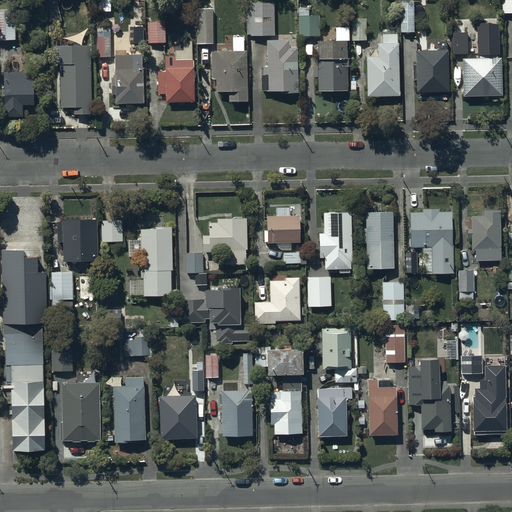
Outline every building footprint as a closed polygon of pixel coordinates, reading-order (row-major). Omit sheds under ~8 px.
[(511,14),(511,0),(501,0),(502,15),(511,14)] [(414,33),(413,2),(403,2),(403,5),(401,5),(401,33),(414,33)] [(273,37),(273,4),(250,5),(250,12),(247,12),(247,35),(251,35),(251,37),(273,37)] [(299,8),(299,37),(319,37),(319,17),(309,17),(309,8),(299,8)] [(212,45),(212,10),(196,10),(196,45),(212,45)] [(0,41),(15,41),(15,11),(0,11),(0,41)] [(366,42),(366,15),(352,15),(352,42),(366,42)] [(165,44),(165,21),(148,21),(148,44),(165,44)] [(500,23),(477,24),(478,54),(500,54),(500,23)] [(143,45),(143,26),(134,26),(134,45),(143,45)] [(110,58),(110,28),(97,28),(97,58),(110,58)] [(469,54),(468,33),(453,33),(453,54),(469,54)] [(400,98),(398,44),(397,44),(397,36),(382,36),(382,44),(378,44),(378,58),(366,58),(367,98),(400,98)] [(297,95),(297,50),(289,50),(289,41),(267,41),(267,68),(263,68),(263,76),(261,76),(261,92),(268,92),(268,93),(285,93),(285,95),(297,95)] [(193,103),(192,42),(183,42),(183,51),(175,51),(175,57),(165,57),(165,73),(158,74),(158,95),(165,95),(166,103),(193,103)] [(347,92),(346,42),(317,43),(317,68),(313,68),(313,79),(318,78),(318,92),(347,92)] [(90,116),(89,48),(53,48),(54,66),(59,66),(60,109),(74,109),(74,116),(90,116)] [(449,93),(448,51),(415,52),(416,66),(413,66),(413,81),(417,81),(417,94),(449,93)] [(247,53),(211,53),(211,81),(216,81),(216,93),(229,93),(229,103),(247,103),(247,53)] [(142,71),(142,56),(115,56),(115,79),(111,79),(111,95),(115,95),(116,105),(144,104),(144,71),(142,71)] [(502,97),(501,59),(462,60),(463,98),(502,97)] [(33,73),(3,73),(3,118),(23,118),(23,107),(33,107),(33,73)] [(450,242),(449,208),(437,209),(437,206),(421,206),(421,208),(408,209),(408,244),(429,244),(429,250),(422,251),(422,267),(430,266),(430,270),(451,270),(451,242),(450,242)] [(500,258),(499,208),(484,209),(484,213),(471,214),(471,227),(467,227),(468,237),(470,237),(471,249),(475,249),(475,258),(500,258)] [(300,243),(299,217),(290,217),(290,209),(276,209),(276,217),(267,217),(267,231),(264,231),(264,243),(268,243),(268,244),(278,244),(278,249),(282,252),(291,251),(291,243),(300,243)] [(352,267),(351,214),(323,214),(324,259),(333,259),(333,268),(352,267)] [(389,214),(367,214),(365,214),(366,230),(361,230),(361,245),(366,244),(367,270),(380,270),(393,270),(392,214),(389,214)] [(62,240),(63,260),(98,259),(97,217),(62,218),(62,220),(56,220),(57,240),(62,240)] [(247,251),(246,220),(244,220),(244,219),(243,219),(242,218),(241,218),(240,217),(239,217),(238,217),(237,217),(236,217),(235,217),(234,218),(233,218),(233,219),(232,219),(231,220),(217,220),(217,224),(209,224),(209,236),(202,236),(203,254),(225,253),(225,266),(246,266),(246,271),(252,270),(252,263),(245,263),(245,251),(247,251)] [(122,218),(101,218),(101,239),(122,239),(122,218)] [(172,272),(171,228),(155,228),(155,231),(141,231),(141,272),(142,272),(142,281),(130,281),(130,296),(143,296),(143,298),(170,298),(170,272),(172,272)] [(3,320),(39,318),(44,318),(43,268),(34,269),(34,254),(22,254),(21,245),(1,245),(3,320)] [(300,253),(283,253),(283,264),(300,264),(300,253)] [(203,254),(186,254),(186,274),(203,274),(203,254)] [(473,268),(458,269),(458,290),(474,290),(473,268)] [(72,298),(71,271),(52,271),(52,310),(62,309),(62,298),(72,298)] [(322,280),(322,273),(308,273),(308,307),(318,307),(318,309),(326,309),(326,306),(327,306),(327,294),(331,294),(331,280),(322,280)] [(300,322),(299,278),(285,279),(285,282),(269,282),(270,303),(254,303),(255,325),(275,325),(275,322),(300,322)] [(404,284),(383,284),(382,321),(404,321),(404,284)] [(205,300),(181,300),(181,324),(205,324),(205,320),(209,320),(209,325),(215,325),(216,343),(220,343),(220,345),(232,345),(231,342),(250,342),(249,326),(240,326),(239,289),(221,290),(221,292),(205,292),(205,300)] [(121,323),(120,310),(107,311),(107,323),(121,323)] [(45,451),(39,318),(3,320),(6,381),(11,381),(14,452),(45,451)] [(405,325),(384,326),(385,364),(404,364),(405,325)] [(125,356),(152,355),(151,329),(137,330),(137,337),(134,337),(135,341),(130,341),(130,342),(125,342),(125,356)] [(351,369),(349,329),(322,329),(322,370),(335,370),(335,383),(357,382),(357,369),(351,369)] [(482,374),(481,343),(475,343),(476,345),(457,346),(457,341),(446,342),(446,360),(456,360),(456,361),(458,361),(459,375),(482,374)] [(267,378),(282,377),(282,392),(271,392),(271,400),(270,400),(270,425),(274,426),(274,436),(302,435),(301,382),(306,382),(306,376),(303,376),(302,351),(288,352),(288,350),(279,351),(279,347),(265,347),(264,345),(256,346),(256,348),(255,348),(255,367),(267,367),(267,378)] [(71,372),(72,350),(52,350),(51,371),(71,372)] [(251,351),(242,351),(243,377),(252,376),(251,351)] [(193,360),(192,360),(193,395),(203,395),(203,389),(207,388),(207,382),(203,382),(203,359),(201,359),(201,354),(193,354),(193,360)] [(217,356),(205,356),(206,379),(218,379),(217,356)] [(450,433),(450,424),(454,424),(454,422),(452,422),(452,417),(450,417),(450,386),(447,386),(447,383),(438,383),(437,361),(419,362),(420,366),(408,367),(409,406),(414,406),(414,407),(420,407),(421,431),(434,431),(434,433),(450,433)] [(506,432),(505,367),(484,367),(485,381),(479,381),(479,390),(474,390),(474,397),(472,398),(473,433),(474,433),(474,435),(504,435),(504,432),(506,432)] [(145,441),(143,378),(125,379),(125,387),(113,388),(114,444),(127,444),(127,442),(145,441)] [(390,380),(367,380),(369,437),(397,436),(396,388),(390,388),(390,380)] [(60,440),(62,440),(62,442),(72,442),(72,444),(80,443),(80,442),(87,442),(87,443),(95,443),(95,441),(100,441),(99,384),(76,384),(76,382),(66,382),(66,385),(61,385),(62,424),(59,424),(60,440)] [(352,388),(344,388),(344,386),(335,386),(335,389),(317,389),(318,439),(347,438),(346,400),(352,400),(352,388)] [(217,423),(221,423),(222,437),(252,437),(251,391),(221,392),(221,395),(219,395),(219,405),(221,405),(221,411),(216,411),(217,423)] [(160,441),(171,441),(171,442),(179,442),(179,441),(196,440),(195,396),(159,397),(160,441)]
